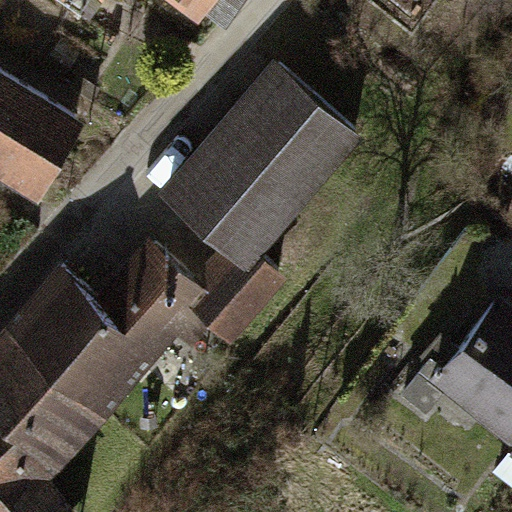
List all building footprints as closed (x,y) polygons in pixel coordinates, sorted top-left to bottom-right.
[(205,0),(227,15),(237,0),(205,0)] [(129,112),(0,38),(0,137),(86,187),(129,112)] [(379,128),(294,52),(176,183),(261,258),(379,128)] [(0,199),(8,185),(0,180),(0,199)] [(118,293),(78,258),(0,347),(0,511),(99,511),(60,477),(199,318),(172,295),(190,275),(158,247),(118,293)] [(262,277),(227,250),(203,279),(217,290),(205,306),(244,337),(298,271),(279,256),(262,277)] [(511,315),(456,377),(511,428),(511,315)]
